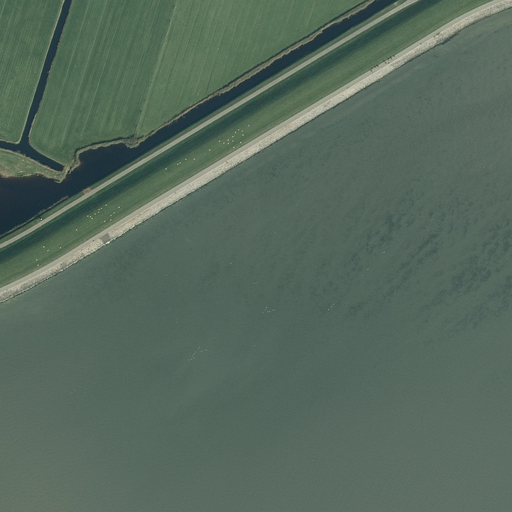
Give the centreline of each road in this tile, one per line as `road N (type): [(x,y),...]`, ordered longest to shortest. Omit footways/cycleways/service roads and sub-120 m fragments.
road 1 (unclassified): [(0,295),(508,0)]
road 2 (unclassified): [(415,0),(0,248)]
